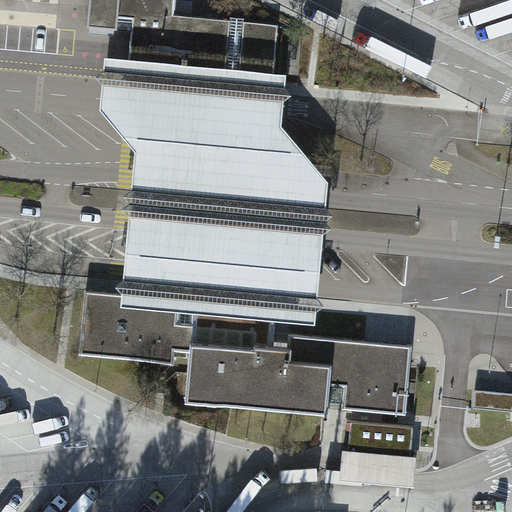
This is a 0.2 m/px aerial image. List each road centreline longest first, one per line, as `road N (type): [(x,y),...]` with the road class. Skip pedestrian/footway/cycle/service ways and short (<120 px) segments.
road 1 (primary): [(0,207),(511,255)]
road 2 (primary): [(511,210),(286,195),(148,175),(0,170)]
